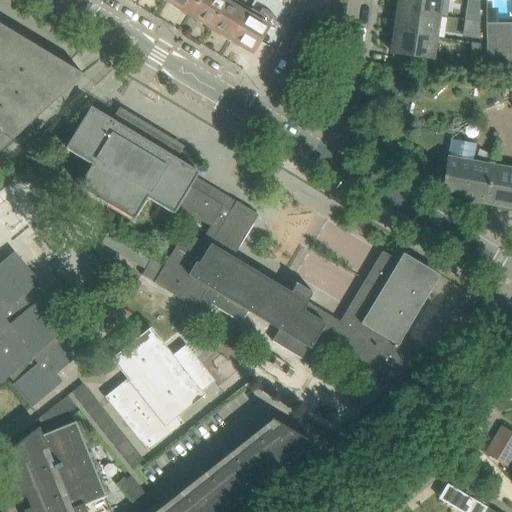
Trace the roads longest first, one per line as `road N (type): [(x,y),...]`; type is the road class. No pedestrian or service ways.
road 1 (residential): [(307,511),(429,415),(511,328)]
road 2 (residential): [(511,270),(309,146)]
road 3 (residential): [(267,120),(71,0)]
road 4 (residential): [(309,146),(339,80),(356,0)]
road 5 (residential): [(321,0),(311,38),(267,120)]
